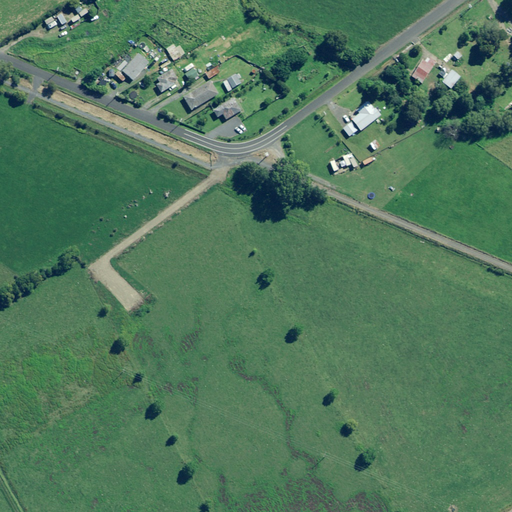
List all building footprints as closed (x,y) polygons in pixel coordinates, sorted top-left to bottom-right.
[(181,56),(174,45),(166,49),(174,61),(181,56)] [(149,62),(139,53),(122,72),(133,81),(149,62)] [(462,57),(457,53),(454,57),(458,61),(462,57)] [(423,61),(412,77),(422,84),(436,63),(433,61),(428,57),(425,62),(423,61)] [(199,76),(194,69),(185,74),(189,81),(199,76)] [(217,74),(214,69),(205,74),(209,79),(217,74)] [(161,93),(175,85),(176,86),(180,83),(179,82),(172,70),(157,79),(160,83),(156,85),(161,93)] [(118,71),(114,74),(122,82),(126,78),(118,71)] [(443,83),(451,89),(449,92),(451,94),(454,91),(452,89),(454,86),(456,87),(459,84),(456,83),(461,78),(452,71),(443,83)] [(241,84),(235,75),(223,83),(228,91),(241,84)] [(219,95),(211,81),(183,97),(191,111),(219,95)] [(219,105),(220,107),(213,111),(217,118),(223,115),(226,120),(241,111),(234,98),(223,104),(223,103),(219,105)] [(376,109),(375,110),(368,101),(366,103),(365,101),(360,105),(362,106),(357,110),(360,115),(352,121),(353,122),(343,130),(349,138),(359,130),(361,132),(380,116),(381,116),(376,109)] [(380,147),(376,141),(370,145),(374,151),(380,147)]
